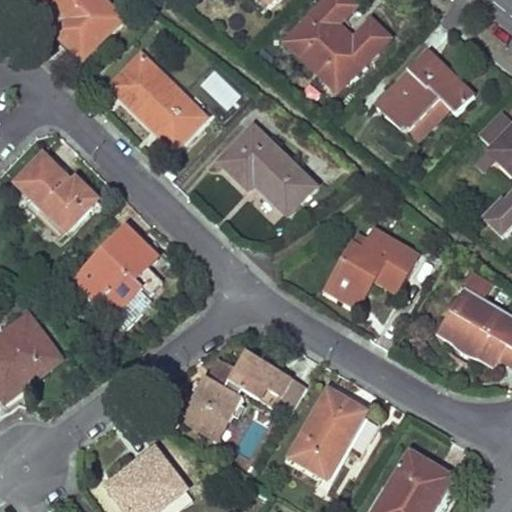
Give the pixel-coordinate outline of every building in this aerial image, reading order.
[(121,23),(97,0),(42,0),(66,24),(56,35),(72,50),(84,61),(121,23)] [(248,0),(261,13),(273,0),(248,0)] [(349,1),(347,0),(333,0),(290,45),(306,61),(309,57),(326,72),(322,77),(338,93),(389,41),(373,25),(357,44),(339,27),(356,8),(349,1)] [(434,62),(430,58),(413,75),(417,79),(434,62)] [(206,123),(143,61),(113,91),(138,115),(154,132),(159,127),(180,148),(206,123)] [(417,79),(413,75),(378,112),(407,140),(444,104),(451,110),(458,118),(474,102),(461,89),(434,62),(417,79)] [(451,110),(444,104),(407,140),(415,148),(451,110)] [(180,148),(159,127),(154,132),(176,152),(180,148)] [(314,190),(255,132),(223,165),(249,191),(257,183),(263,188),(259,191),(286,218),(314,190)] [(511,132),(496,148),(511,163),(511,132)] [(511,163),(496,148),(489,156),(511,179),(511,163)] [(73,186),(45,159),(35,168),(18,186),(66,235),(98,202),(77,182),(73,186)] [(502,250),(511,238),(511,193),(479,230),(502,250)] [(144,248),(128,231),(76,285),(114,321),(143,291),(136,285),(147,273),(158,262),(144,248)] [(371,247),(362,242),(329,295),(341,302),(351,308),(368,279),(377,284),(397,297),(418,263),(377,237),(371,247)] [(161,287),(147,273),(136,285),(143,291),(151,298),(161,287)] [(377,284),(368,279),(351,308),(359,313),(377,284)] [(151,298),(143,291),(114,321),(125,331),(154,301),(151,298)] [(511,322),(466,295),(437,341),(454,350),(462,359),(473,364),(482,365),(494,372),(500,363),(507,351),(511,353),(511,322)] [(57,358),(29,319),(0,341),(0,397),(6,406),(20,395),(16,390),(57,358)] [(511,353),(507,351),(500,363),(511,370),(511,353)] [(197,398),(183,421),(217,441),(228,422),(233,424),(244,404),(240,401),(244,394),(274,411),(290,381),(248,356),(238,373),(227,368),(216,387),(207,381),(197,398)] [(62,364),(57,358),(16,390),(20,395),(39,381),(62,364)] [(290,381),(274,411),(291,420),(308,392),(290,381)] [(331,395),(291,460),(328,482),(344,454),(360,463),(381,429),(365,419),(366,418),(351,408),(331,395)] [(161,511),(186,494),(157,455),(133,472),(109,490),(125,511),(161,511)] [(429,469),(411,459),(379,511),(435,511),(450,488),(426,474),(429,469)]
